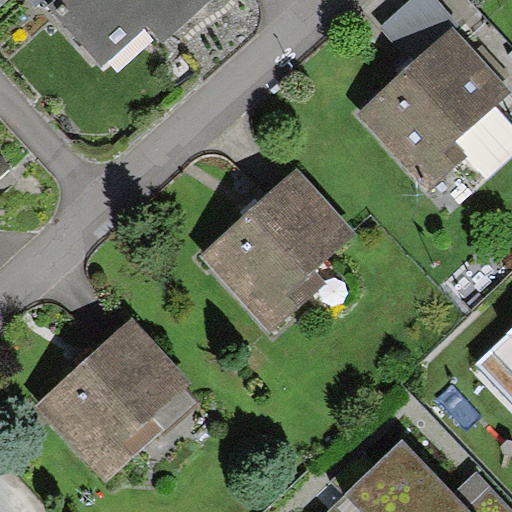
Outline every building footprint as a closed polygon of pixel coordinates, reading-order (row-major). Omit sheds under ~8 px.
[(48,0),(46,3),(102,63),(148,21),(172,47),(223,0),(48,0)] [(511,117),(447,41),(352,121),(432,215),(511,147),(511,117)] [(290,180),(191,264),(266,353),(366,270),(290,180)] [(120,330),(21,414),(102,507),(200,423),(120,330)] [(511,332),(473,370),(511,410),(511,332)] [(449,505),(394,447),(324,511),(511,511),(511,507),(481,475),(449,505)]
